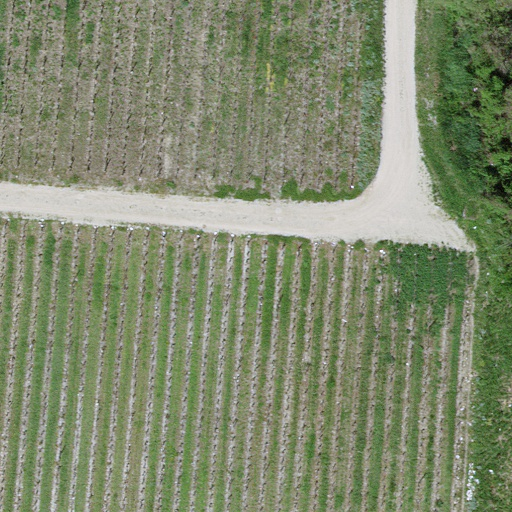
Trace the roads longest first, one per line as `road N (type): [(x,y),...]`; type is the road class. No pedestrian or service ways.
road 1 (track): [(365,207),(307,221),(0,203)]
road 2 (track): [(365,0),(375,151),(365,207)]
